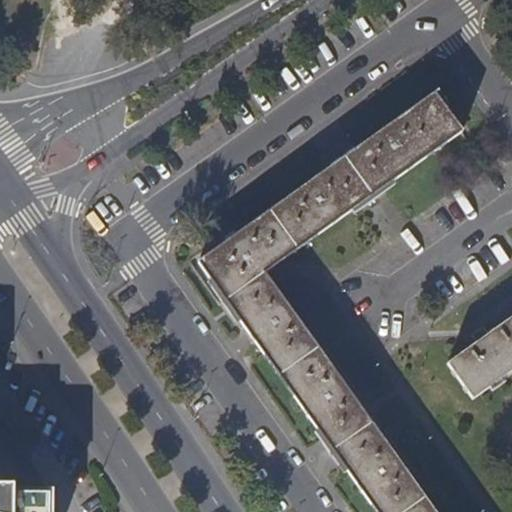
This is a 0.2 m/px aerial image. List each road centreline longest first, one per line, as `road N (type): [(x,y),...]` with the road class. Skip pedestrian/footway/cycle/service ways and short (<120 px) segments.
road 1 (residential): [(440,16),(137,233),(145,262),(321,511)]
road 2 (tertiary): [(275,0),(0,150)]
road 3 (tertiary): [(79,172),(313,0)]
road 4 (primary): [(222,511),(61,272)]
road 5 (primary): [(0,277),(155,511)]
road 6 (residential): [(362,317),(511,211)]
road 7 (residential): [(440,16),(511,114)]
